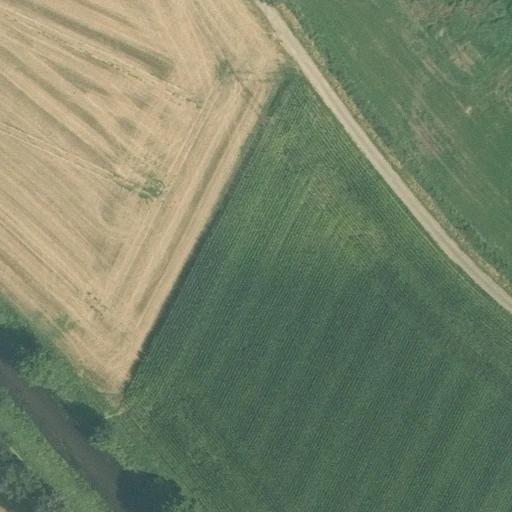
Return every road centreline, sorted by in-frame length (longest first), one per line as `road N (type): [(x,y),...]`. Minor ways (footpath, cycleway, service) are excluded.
road 1 (track): [(511,310),(423,223),(261,0)]
road 2 (track): [(187,511),(0,314)]
